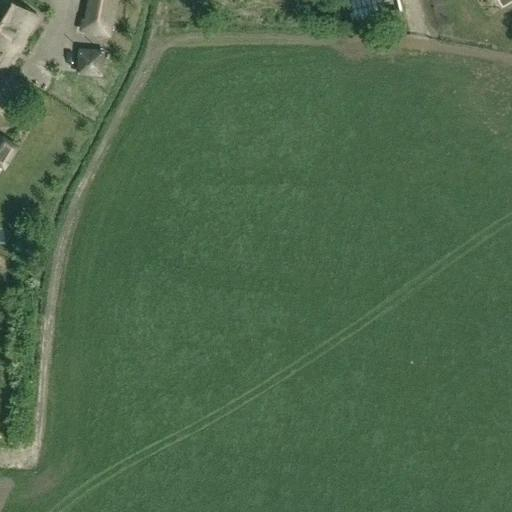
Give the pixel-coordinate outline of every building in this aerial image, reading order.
[(0,0),(0,49),(13,58),(39,16),(12,0),(0,0)] [(111,38),(118,0),(87,0),(84,18),(81,18),(78,32),(111,38)] [(340,0),(346,23),(401,10),(398,0),(340,0)] [(100,77),(104,50),(79,48),(76,74),(100,77)] [(0,77),(13,58),(0,49),(0,77)]
